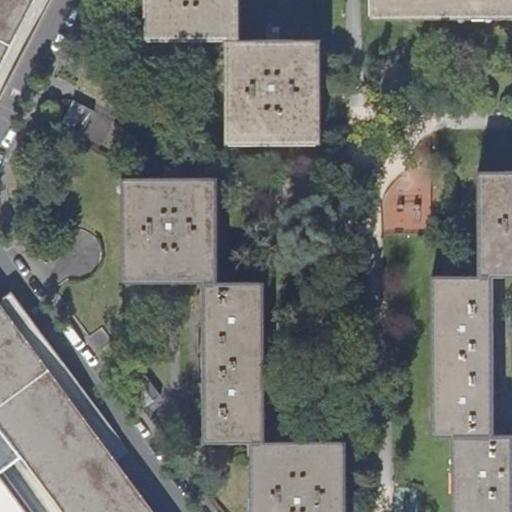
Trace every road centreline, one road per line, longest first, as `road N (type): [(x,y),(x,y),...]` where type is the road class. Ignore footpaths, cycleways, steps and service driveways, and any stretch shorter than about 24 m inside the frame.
road 1 (residential): [(0,258),(187,511)]
road 2 (residential): [(64,0),(0,119)]
